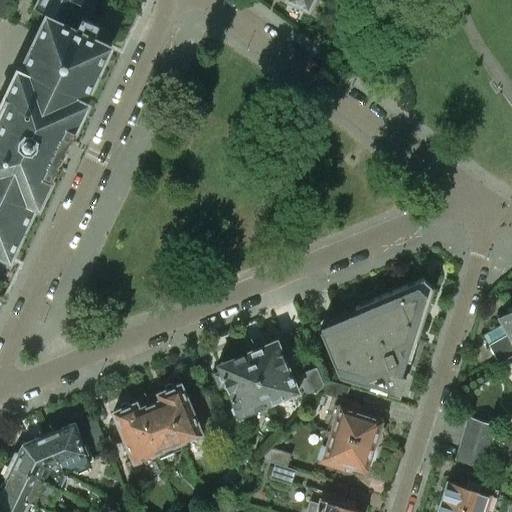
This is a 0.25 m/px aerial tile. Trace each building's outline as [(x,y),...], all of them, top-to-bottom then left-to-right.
[(0,0),(0,15),(1,16),(8,0),(37,0),(34,8),(46,14),(73,26),(84,0),(0,0)] [(51,176),(74,128),(75,128),(88,101),(84,99),(111,43),(73,26),(46,14),(19,68),(17,67),(0,102),(0,253),(10,258),(36,204),(38,205),(52,176),(51,176)] [(410,360),(433,287),(422,277),(316,322),(342,384),(352,380),(399,395),(405,374),(406,372),(409,373),(408,370),(410,366),(412,363),(408,362),(409,360),(410,360)] [(511,353),(511,301),(511,302),(511,303),(511,304),(511,307),(497,316),(507,332),(487,343),(498,362),(508,356),(511,353)] [(298,390),(285,359),(277,338),(265,342),(264,338),(245,346),(268,402),(298,390)] [(268,402),(245,346),(226,354),(228,358),(216,363),(221,374),(215,376),(219,386),(225,383),(233,402),(228,404),(233,416),(268,402)] [(294,369),(303,391),(322,383),(313,361),(294,369)] [(346,400),(351,387),(329,380),(319,392),(329,395),(346,400)] [(193,411),(188,398),(189,394),(186,387),(183,386),(181,381),(174,384),(173,384),(172,383),(170,382),(168,382),(167,382),(166,383),(165,384),(164,385),(164,386),(164,388),(157,391),(160,398),(178,441),(201,431),(199,424),(200,422),(196,412),(193,411)] [(181,447),(178,441),(160,398),(157,391),(136,400),(138,407),(156,450),(159,456),(181,447)] [(156,450),(138,407),(136,400),(129,403),(127,402),(125,401),(124,401),(123,402),(122,402),(120,403),(119,405),(119,407),(112,410),(114,415),(113,418),(115,426),(119,427),(125,440),(123,443),(126,450),(130,451),(133,459),(156,450)] [(379,426),(380,422),(381,420),(378,417),(361,412),(363,405),(352,402),(350,408),(335,403),(326,429),(374,444),(375,441),(378,439),(380,433),(379,431),(380,426),(379,426)] [(492,439),(497,425),(468,416),(463,430),(492,439)] [(86,440),(98,435),(92,419),(80,424),(86,440)] [(94,457),(88,442),(83,444),(77,430),(78,427),(74,422),(68,422),(66,425),(47,433),(62,472),(70,469),(76,471),(88,466),(89,459),(94,457)] [(372,456),(375,449),(373,446),(374,444),(326,429),(318,455),(326,457),(325,461),(332,463),(332,465),(350,470),(351,465),(362,469),(366,466),(368,461),(369,461),(370,457),(372,456)] [(488,454),(492,439),(463,430),(459,444),(488,454)] [(62,472),(47,433),(23,443),(20,450),(14,451),(9,462),(60,487),(67,475),(62,472)] [(483,467),(488,454),(459,444),(454,458),(483,467)] [(289,467),(293,453),(271,446),(260,458),(274,462),(289,467)] [(60,487),(9,462),(4,472),(6,478),(2,486),(43,507),(48,509),(60,487)] [(289,482),(294,468),(289,467),(274,462),(270,476),(289,482)] [(479,511),(491,511),(497,496),(478,490),(479,489),(466,484),(465,486),(447,480),(441,499),(479,511)] [(40,511),(43,507),(2,486),(0,491),(0,511),(40,511)] [(362,511),(363,510),(348,506),(348,504),(342,502),(344,498),(321,491),(317,503),(309,501),(304,511),(362,511)] [(479,511),(441,499),(436,511),(479,511)]
